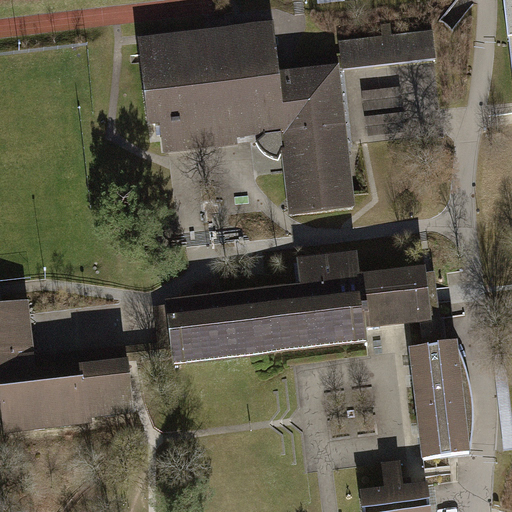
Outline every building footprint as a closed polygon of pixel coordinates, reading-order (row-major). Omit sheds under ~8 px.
[(272,29),(134,47),(149,162),(280,145),(289,218),(351,211),(334,78),(333,69),(332,62),(286,67),(277,69),(272,29)] [(379,43),(340,48),(342,60),(342,68),(344,76),(351,75),(434,65),(430,37),(390,42),(389,31),(378,32),(379,43)] [(342,60),(332,62),(333,69),(334,78),(344,76),(342,68),(342,60)] [(293,289),(162,302),(169,364),(170,377),(177,376),(258,368),(366,357),(365,341),(404,337),(416,336),(435,334),(429,277),(355,284),(353,263),(291,269),(293,289)] [(28,311),(0,314),(0,442),(135,428),(129,382),(128,368),(127,361),(34,372),(28,311)] [(438,357),(435,334),(416,336),(418,359),(438,357)] [(418,359),(406,360),(418,474),(421,473),(454,470),(465,469),(453,355),(438,357),(418,359)] [(138,381),(170,377),(169,364),(137,367),(128,368),(129,382),(138,381)] [(380,501),(355,504),(356,511),(425,511),(424,497),(400,499),(397,471),(377,473),(380,501)]
